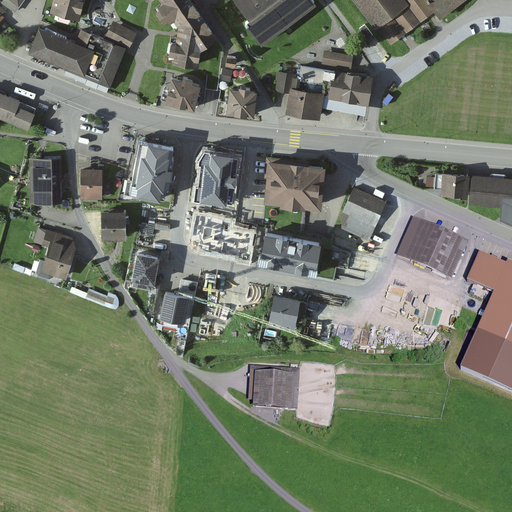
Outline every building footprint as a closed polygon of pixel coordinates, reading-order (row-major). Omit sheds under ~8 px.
[(51,0),(49,7),(80,16),(84,0),(51,0)] [(167,59),(199,66),(202,46),(219,34),(194,0),(162,0),(159,3),(160,5),(155,9),(165,24),(174,18),(179,25),(177,35),(176,40),(171,39),(167,59)] [(260,46),(316,4),(312,0),(233,0),(248,20),(243,24),(260,46)] [(511,0),(355,0),(377,28),(379,26),(392,42),(435,13),(439,18),(462,0),(511,0)] [(137,31),(114,19),(106,33),(130,45),(137,31)] [(38,24),(28,51),(67,65),(66,67),(92,77),(110,84),(125,45),(79,28),(75,38),(38,24)] [(366,24),(360,28),(368,38),(374,34),(366,24)] [(354,54),(324,49),(322,62),(352,67),(354,54)] [(228,51),(226,60),(235,61),(237,52),(228,51)] [(323,93),(368,101),(373,76),(302,64),(298,85),(324,89),(323,93)] [(223,68),(221,78),(230,80),(232,69),(223,68)] [(293,71),(278,69),(275,88),(289,91),(290,84),(293,71)] [(166,99),(195,106),(201,82),(193,80),(193,76),(184,74),(183,77),(172,74),(166,99)] [(286,111),(320,116),(321,105),(323,93),(324,89),(290,84),(289,91),(286,111)] [(228,88),(225,116),(252,119),(255,92),(250,91),(250,88),(237,87),(237,89),(228,88)] [(0,115),(28,127),(35,110),(18,103),(20,97),(0,89),(0,115)] [(323,93),(321,105),(366,113),(368,101),(323,93)] [(175,144),(140,137),(130,188),(165,194),(175,144)] [(326,162),(269,156),(265,198),(322,204),(326,162)] [(62,157),(31,157),(31,201),(62,201),(62,157)] [(102,197),(103,168),(82,168),(82,197),(102,197)] [(466,195),(468,174),(444,171),(443,173),(442,188),(441,191),(454,192),(454,194),(466,195)] [(442,188),(443,173),(436,172),(435,187),(442,188)] [(511,222),(511,176),(472,172),(470,202),(502,206),(501,217),(511,222)] [(355,186),(339,222),(371,236),(387,200),(355,186)] [(126,208),(103,208),(103,235),(126,235),(126,208)] [(468,242),(413,218),(396,256),(451,280),(468,242)] [(42,243),(47,228),(39,225),(34,241),(42,243)] [(73,236),(47,228),(42,243),(49,245),(44,259),(40,257),(36,271),(38,274),(50,277),(53,276),(53,274),(66,278),(76,245),(73,236)] [(322,240),(265,228),(259,258),(316,270),(322,240)] [(161,253),(138,248),(132,276),(135,276),(133,283),(152,287),(153,281),(155,281),(160,258),(161,253)] [(162,249),(161,253),(160,258),(168,260),(170,251),(162,249)] [(496,294),(508,267),(480,254),(468,282),(496,294)] [(15,262),(13,267),(23,271),(25,266),(15,262)] [(511,263),(510,263),(508,267),(496,294),(478,334),(511,348),(511,263)] [(181,278),(179,291),(189,293),(195,294),(198,281),(181,278)] [(88,292),(72,286),(70,291),(116,308),(119,305),(119,301),(118,298),(116,294),(109,291),(107,294),(89,288),(88,292)] [(179,291),(165,288),(160,316),(184,320),(189,293),(179,291)] [(300,297),(275,293),(269,324),(294,328),(300,297)] [(511,348),(478,334),(461,372),(511,394),(511,348)] [(249,401),(255,401),(256,373),(294,375),(292,410),(298,410),(301,370),(251,367),(249,401)] [(294,375),(256,373),(255,401),(254,408),(292,410),(294,375)]
